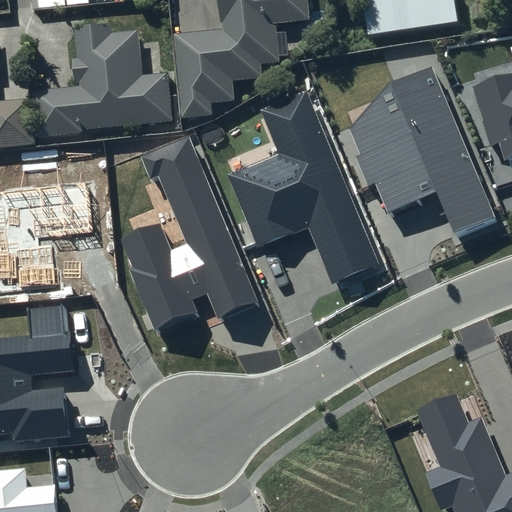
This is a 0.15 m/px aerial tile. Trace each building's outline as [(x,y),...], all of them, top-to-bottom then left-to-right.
[(40,0),(41,14),(68,12),(67,0),(124,0),(125,6),(170,3),(170,0),(40,0)] [(308,0),(220,0),(223,31),(225,31),(225,38),(177,41),(184,125),(216,123),(215,112),(236,111),(234,88),(265,85),(264,69),(281,68),(278,31),(310,28),(308,0)] [(455,0),(363,0),(369,39),(460,25),(455,0)] [(34,98),(38,145),(85,140),(84,137),(175,129),(171,80),(144,83),(140,38),(115,41),(114,34),(77,37),(79,66),(76,66),(78,91),(82,91),(83,94),(34,98)] [(431,66),(390,81),(349,131),(385,217),(438,194),(457,237),(499,219),(431,66)] [(511,73),(473,86),(491,147),(503,143),(509,164),(511,163),(511,73)] [(278,155),(229,175),(259,250),(309,229),(333,285),(379,265),(306,89),(260,109),(278,155)] [(0,155),(36,152),(32,106),(0,108),(0,155)] [(189,137),(140,157),(151,183),(160,179),(187,243),(171,251),(160,222),(119,242),(158,334),(200,315),(193,299),(207,293),(219,322),(260,305),(189,137)] [(89,187),(0,197),(0,293),(61,286),(53,237),(93,232),(89,187)] [(30,334),(0,337),(0,436),(12,436),(13,441),(69,435),(65,387),(32,391),(30,376),(75,371),(67,306),(27,311),(30,334)] [(458,396),(418,413),(439,465),(425,472),(440,511),(452,505),(455,511),(511,511),(511,472),(506,475),(480,417),(467,422),(458,396)] [(25,467),(0,469),(0,511),(57,511),(55,484),(27,487),(25,467)]
